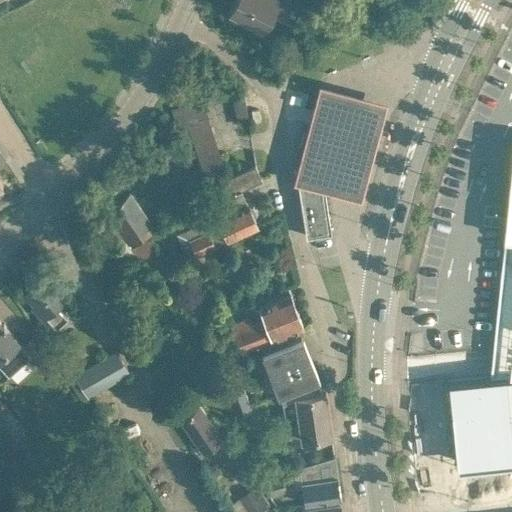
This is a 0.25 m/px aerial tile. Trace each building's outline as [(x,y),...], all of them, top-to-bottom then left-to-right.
[(272,12),(288,20),(298,0),(236,0),(230,11),(263,28),(272,12)] [(321,73),(296,171),(366,189),(391,91),(321,73)] [(229,176),(204,97),(170,107),(178,131),(188,127),(211,201),(240,186),(242,189),(262,179),(255,164),(254,164),(229,176)] [(330,232),(330,227),(320,164),(296,167),(307,235),(320,233),(330,232)] [(502,371),(493,371),(493,374),(494,374),(494,375),(511,372),(511,175),(493,347),(494,352),(500,351),(500,353),(502,371)] [(196,253),(239,233),(257,225),(254,215),(256,211),(253,204),(248,203),(242,189),(240,186),(211,201),(212,202),(221,222),(189,236),(196,253)] [(121,249),(130,244),(129,243),(156,229),(130,191),(107,212),(100,217),(121,249)] [(130,244),(121,249),(143,281),(170,264),(150,234),(131,246),(130,244)] [(31,305),(37,311),(42,317),(45,315),(56,327),(68,317),(56,304),(66,296),(44,271),(23,290),(34,302),(31,305)] [(240,351),(285,333),(304,326),(290,292),(272,299),(258,305),(264,319),(250,323),(247,315),(229,322),(240,351)] [(484,298),(482,321),(493,321),(494,298),(484,298)] [(0,364),(8,373),(30,353),(42,367),(54,356),(34,334),(22,345),(18,340),(5,327),(6,325),(4,323),(2,323),(0,320),(0,364)] [(455,352),(481,351),(481,337),(471,338),(471,323),(454,323),(455,352)] [(320,386),(301,337),(282,345),(262,353),(281,402),(320,386)] [(429,341),(430,356),(455,355),(454,340),(429,341)] [(129,373),(116,349),(74,373),(87,396),(129,373)] [(244,413),(252,410),(235,367),(227,370),(244,413)] [(511,461),(511,372),(494,375),(448,380),(456,467),(511,461)] [(332,434),(325,392),(323,392),(320,386),(281,402),(285,427),(300,426),(300,430),(302,438),(312,437),(330,434),(332,434)] [(18,418),(0,398),(0,417),(9,426),(18,418)] [(202,450),(222,437),(199,403),(179,416),(202,450)] [(305,503),(321,501),(341,497),(335,455),(333,455),(263,475),(268,492),(282,488),(282,489),(302,486),(305,503)] [(236,511),(272,511),(254,485),(238,496),(239,498),(231,504),(236,511)] [(341,511),(340,503),(320,505),(302,508),(302,511),(341,511)]
